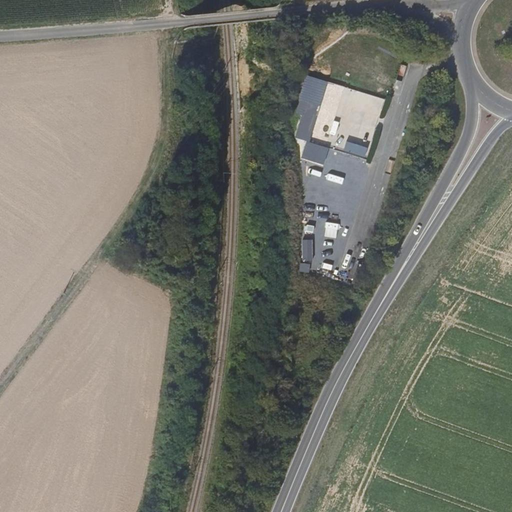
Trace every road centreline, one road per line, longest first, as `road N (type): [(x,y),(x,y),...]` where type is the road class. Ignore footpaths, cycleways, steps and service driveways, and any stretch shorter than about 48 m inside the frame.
road 1 (track): [(172,0),(162,134),(147,183),(0,395)]
road 2 (unclassified): [(0,35),(383,4)]
road 3 (secondary): [(470,84),(465,143),(358,342)]
road 4 (secondary): [(358,342),(511,122)]
road 5 (secondary): [(358,342),(282,511)]
